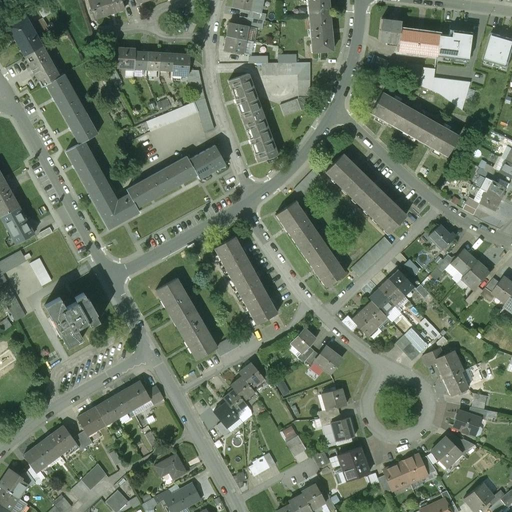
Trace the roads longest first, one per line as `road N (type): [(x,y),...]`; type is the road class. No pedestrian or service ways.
road 1 (residential): [(109,277),(6,95)]
road 2 (residential): [(150,352),(59,403),(0,452)]
road 3 (residential): [(377,362),(420,386),(433,410),(419,432),(393,434),(373,421),(371,395)]
road 4 (residential): [(254,197),(218,101),(213,39)]
road 5 (residential): [(176,394),(293,326),(310,304)]
road 6 (residential): [(321,315),(440,205)]
road 7 (residential): [(242,206),(109,277)]
road 8 (residential): [(335,110),(440,205)]
road 9 (residential): [(234,502),(176,394)]
road 10 (residential): [(335,110),(283,177),(254,197)]
